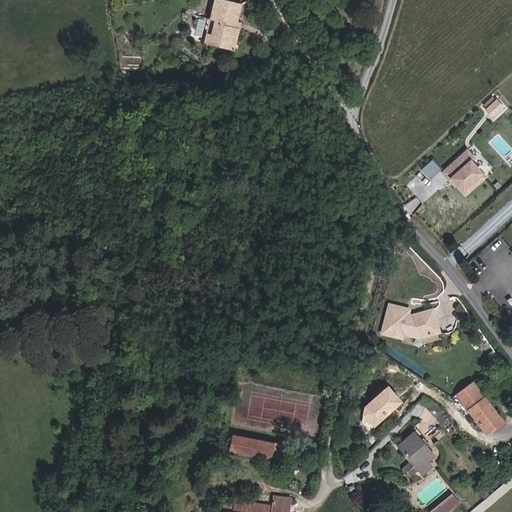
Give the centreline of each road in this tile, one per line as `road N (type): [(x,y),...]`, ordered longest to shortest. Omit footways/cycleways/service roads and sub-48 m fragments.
road 1 (residential): [(393,0),(354,134),(416,263),(511,364)]
road 2 (track): [(274,0),(353,117)]
